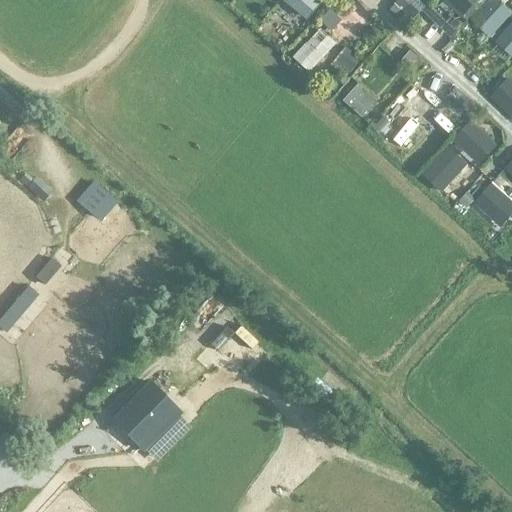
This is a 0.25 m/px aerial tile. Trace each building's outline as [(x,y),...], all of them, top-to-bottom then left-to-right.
[(285,0),(307,19),(322,0),(285,0)] [(445,0),(463,16),(478,0),(445,0)] [(511,7),(503,0),(488,0),(472,19),(491,36),(511,14),(511,7)] [(511,23),(491,45),(510,62),(511,59),(511,23)] [(311,41),(296,55),(309,69),(324,55),(311,41)] [(350,71),(361,58),(348,46),(336,58),(350,71)] [(511,114),(511,76),(510,75),(491,95),(511,114)] [(360,80),(344,98),(364,115),(379,97),(360,80)] [(412,118),(394,137),(401,144),(419,125),(412,118)] [(473,118),(454,137),(479,162),(498,143),(473,118)] [(442,190),(470,161),(451,143),(423,172),(442,190)] [(118,201),(94,180),(75,201),(99,222),(118,201)] [(475,202),(501,227),(511,214),(511,196),(495,181),(475,202)] [(37,275),(46,283),(62,264),(53,255),(37,275)] [(0,319),(0,326),(7,332),(38,292),(27,283),(0,319)] [(148,382),(112,419),(143,450),(144,450),(178,416),(180,414),(148,382)] [(2,431),(0,432),(0,458),(11,469),(26,453),(2,431)] [(20,511),(27,504),(18,496),(3,511),(20,511)]
